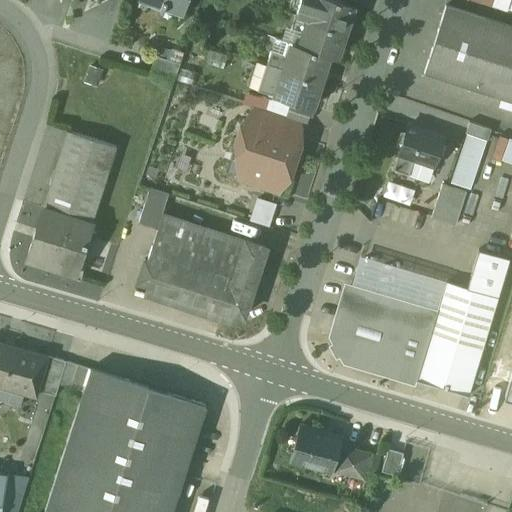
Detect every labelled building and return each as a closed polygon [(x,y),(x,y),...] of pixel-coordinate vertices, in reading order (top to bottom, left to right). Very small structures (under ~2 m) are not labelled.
[(187,0),(153,0),(163,3),(161,9),(165,10),(168,1),(185,7),(187,0)] [(354,4),(340,0),(301,0),(296,15),(309,19),(346,31),(354,4)] [(511,26),(447,6),(425,74),(511,102),(511,26)] [(346,31),(309,19),(308,20),(310,20),(306,32),(305,31),(300,45),(330,55),(337,58),(346,31)] [(330,55),(300,45),(293,42),(292,44),(294,44),(290,55),(272,49),(267,63),(268,63),(321,81),(330,55)] [(181,63),(156,55),(150,73),(174,81),(175,80),(181,63)] [(321,81),(268,63),(259,90),(269,93),(276,95),(293,102),(312,108),(321,81)] [(293,102),(276,95),(269,93),(264,109),(288,117),(293,102)] [(264,109),(253,106),(249,120),(283,132),(288,117),(264,109)] [(249,120),(244,119),(236,142),(253,147),(242,179),(276,190),(281,173),(290,176),(302,138),(283,132),(249,120)] [(492,129),(470,122),(466,133),(488,140),(492,129)] [(444,137),(408,125),(393,170),(410,175),(424,180),(426,176),(432,174),(435,165),(439,153),(444,155),(447,146),(442,144),(444,137)] [(117,146),(69,131),(44,208),(92,223),(117,146)] [(487,141),(468,134),(452,183),(471,189),(487,141)] [(511,139),(510,139),(503,160),(511,163),(511,139)] [(416,190),(389,181),(384,196),(411,205),(416,190)] [(467,192),(443,184),(432,217),(456,224),(467,192)] [(169,194),(150,188),(139,222),(158,228),(162,214),(169,194)] [(256,195),(250,218),(269,223),(275,201),(256,195)] [(44,208),(43,208),(42,210),(44,211),(39,229),(36,228),(32,243),(34,243),(29,258),(79,274),(95,224),(92,223),(44,208)] [(245,241),(162,214),(158,228),(147,260),(145,259),(138,281),(149,284),(234,311),(234,312),(245,316),(267,247),(246,240),(245,241)] [(363,242),(361,256),(434,269),(437,255),(363,242)] [(498,297),(448,282),(436,323),(376,305),(371,295),(350,288),(335,335),(338,340),(330,345),(337,357),(345,353),(348,358),(418,380),(469,395),(470,393),(469,392),(498,297)] [(47,356),(0,342),(0,385),(36,396),(47,356)] [(65,360),(52,356),(43,385),(57,389),(65,360)] [(90,368),(67,361),(60,384),(82,391),(90,368)] [(172,511),(207,406),(91,368),(45,511),(172,511)] [(343,438),(300,426),(290,459),(334,471),(341,444),(343,438)] [(374,454),(341,444),(334,471),(366,480),(374,454)] [(404,453),(388,449),(381,471),(397,476),(404,453)]
